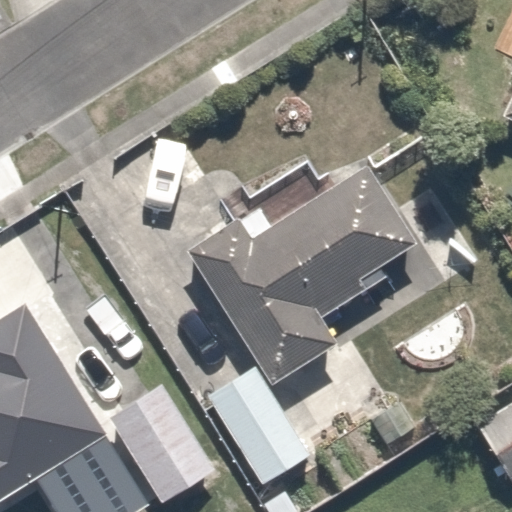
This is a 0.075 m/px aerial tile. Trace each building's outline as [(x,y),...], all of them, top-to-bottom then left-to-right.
[(511,121),(511,13),(493,54),(511,63),(511,79),(496,114),(511,121)] [(251,227),(239,209),(172,253),(243,362),(257,383),(324,339),(311,318),(415,250),(356,159),(251,227)] [(0,486),(95,424),(18,308),(0,319),(0,486)] [(243,362),(193,395),(253,486),(303,453),(257,383),(243,362)] [(152,384),(101,413),(153,505),(204,476),(152,384)] [(511,393),(456,424),(492,488),(511,477),(511,393)]
